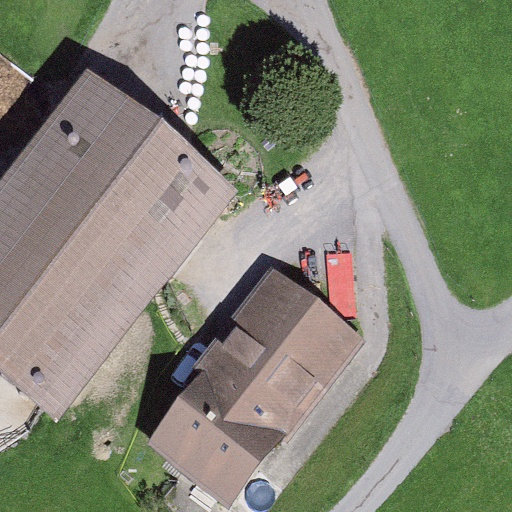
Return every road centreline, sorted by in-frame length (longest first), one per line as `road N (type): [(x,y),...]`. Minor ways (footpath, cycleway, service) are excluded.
road 1 (unknown): [(471,372),(326,0)]
road 2 (residential): [(511,326),(353,511)]
